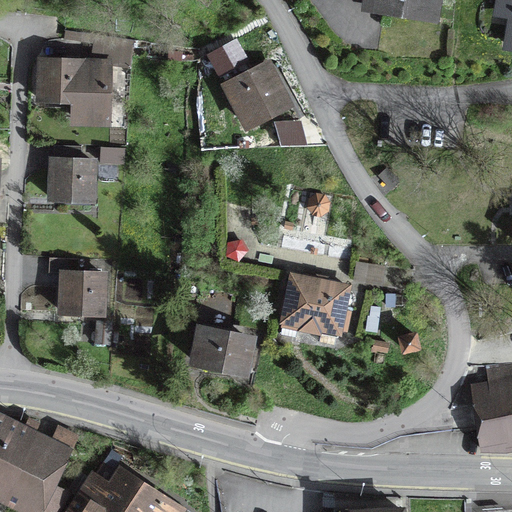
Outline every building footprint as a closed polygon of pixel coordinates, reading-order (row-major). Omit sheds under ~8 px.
[(366,0),(366,4),(415,12),(415,16),(435,19),(438,0),(366,0)] [(107,122),(109,63),(40,60),(39,99),(73,100),(73,110),(79,110),(78,121),(107,122)] [(267,64),(227,85),(248,125),(288,105),(267,64)] [(54,145),(51,198),(92,199),(94,161),(81,161),(81,146),(54,145)] [(101,147),(100,162),(123,163),(124,149),(101,147)] [(387,167),(378,175),(391,189),(400,181),(387,167)] [(79,258),(49,257),(49,272),(62,273),(61,311),(103,313),(104,275),(78,274),(79,258)] [(348,287),(292,275),(280,334),(296,337),(297,329),(301,327),(319,331),(321,334),(319,342),(334,345),(337,331),(339,331),(348,287)] [(248,339),(201,329),(195,362),(242,371),(243,363),(252,365),(255,350),(247,348),(248,339)] [(404,350),(418,346),(415,334),(401,337),(404,350)] [(475,385),(481,448),(511,446),(511,363),(487,365),(489,383),(475,385)] [(0,417),(0,454),(55,481),(77,437),(58,428),(50,443),(0,417)] [(53,484),(55,481),(0,454),(0,494),(34,511),(39,511),(41,510),(45,511),(56,511),(67,491),(53,484)] [(181,511),(122,472),(111,489),(93,477),(69,511),(181,511)]
